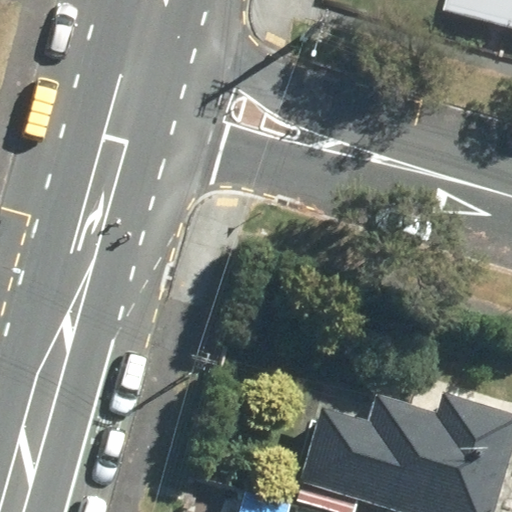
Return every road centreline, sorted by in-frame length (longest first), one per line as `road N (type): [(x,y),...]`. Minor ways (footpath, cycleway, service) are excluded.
road 1 (primary): [(125,95),(10,511)]
road 2 (residential): [(511,201),(125,95)]
